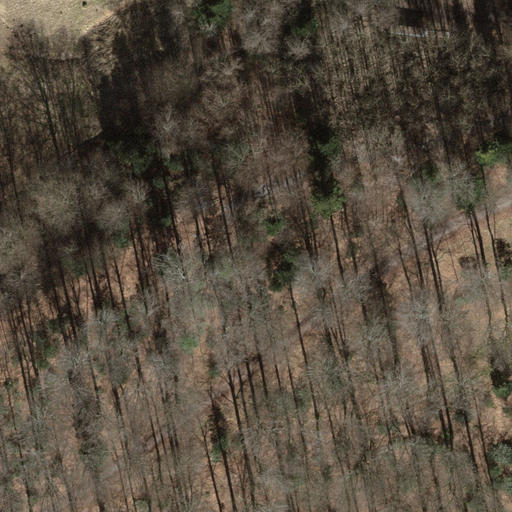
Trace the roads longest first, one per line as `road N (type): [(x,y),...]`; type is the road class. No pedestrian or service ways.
road 1 (track): [(511,96),(384,136),(294,148),(134,259),(0,337)]
road 2 (track): [(47,511),(370,278),(511,207)]
